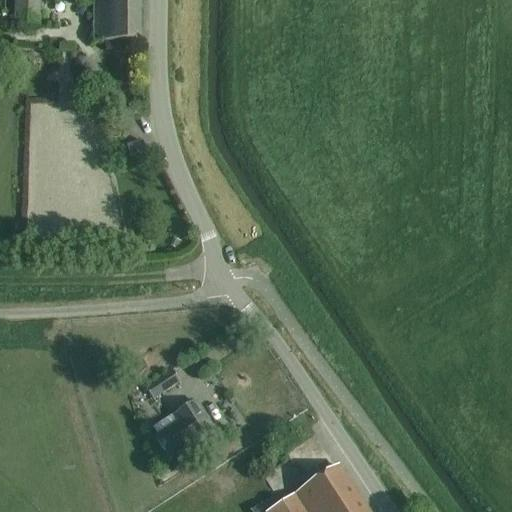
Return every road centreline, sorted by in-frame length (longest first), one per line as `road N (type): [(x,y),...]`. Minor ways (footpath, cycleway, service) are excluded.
road 1 (unclassified): [(389,511),(220,268),(162,125),(158,0)]
road 2 (track): [(0,280),(220,268)]
